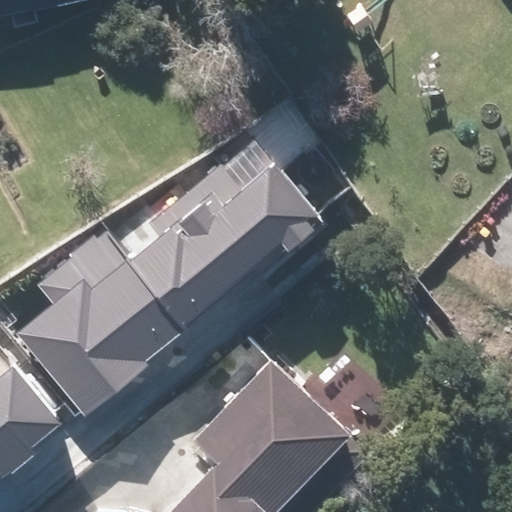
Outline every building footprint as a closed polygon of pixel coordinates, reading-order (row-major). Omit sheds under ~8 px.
[(264,126),(128,230),(187,306),(323,203),(264,126)] [(511,205),(447,271),(511,334),(511,205)] [(91,232),(0,299),(0,324),(61,407),(137,352),(123,333),(158,321),(91,232)] [(272,511),(360,421),(286,351),(207,434),(224,450),(165,511),(272,511)] [(0,447),(39,417),(0,367),(0,447)] [(511,511),(511,506),(496,495),(483,511),(511,511)]
